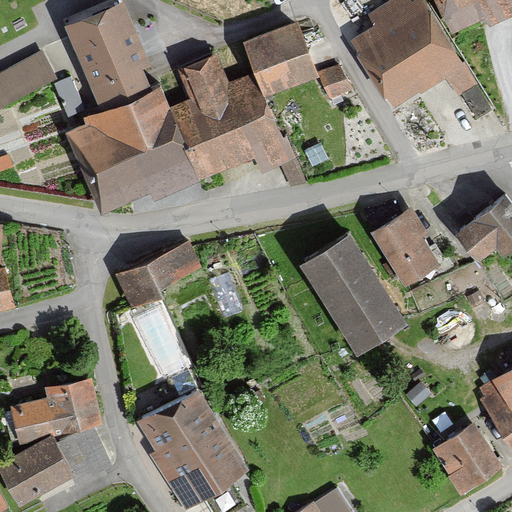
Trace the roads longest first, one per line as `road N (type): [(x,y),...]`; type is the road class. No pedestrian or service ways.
road 1 (residential): [(100,226),(163,226),(347,192),(501,147)]
road 2 (residential): [(165,511),(121,442),(90,299)]
